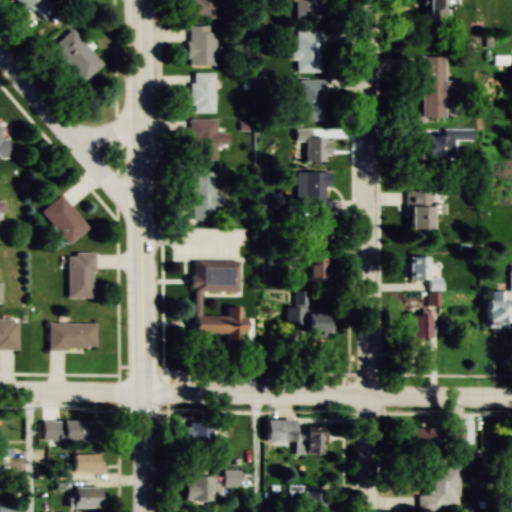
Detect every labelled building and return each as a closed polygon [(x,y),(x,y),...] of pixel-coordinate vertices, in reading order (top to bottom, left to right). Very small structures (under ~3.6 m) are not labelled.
[(14,0),(22,9),(33,0),(14,0)] [(188,0),(189,18),(218,18),(217,0),(188,0)] [(318,18),(317,0),(291,0),(291,18),(318,18)] [(214,65),(214,26),(185,26),(185,65),(214,65)] [(80,82),(100,64),(70,29),(50,46),(80,82)] [(319,31),(293,31),(293,72),(319,72),(319,31)] [(443,56),(419,56),(420,118),(443,118),(443,101),(459,101),(459,80),(443,80),(443,56)] [(213,113),(213,73),(188,73),(188,113),(213,113)] [(323,80),(297,80),(297,120),(323,120),(323,80)] [(187,119),(187,159),(214,160),(214,144),(227,145),(228,133),(214,133),(214,120),(187,119)] [(421,134),(420,156),(448,156),(449,140),(470,140),(470,128),(442,128),(442,134),(421,134)] [(295,130),(295,140),(303,140),(303,161),(327,161),(327,137),(309,136),(309,130),(295,130)] [(301,209),(326,209),(326,171),(301,171),(301,209)] [(215,172),(189,172),(189,220),(215,220),(215,172)] [(405,229),(429,229),(429,191),(405,191),(405,229)] [(85,226),(57,195),(38,212),(66,244),(85,226)] [(326,216),(302,216),(302,240),(326,240),(326,216)] [(91,253),(65,253),(64,297),(91,298),(91,253)] [(302,256),(302,284),(323,284),(323,256),(302,256)] [(424,289),(441,289),(442,276),(420,275),(421,258),(408,258),(406,281),(424,282),(424,289)] [(235,292),(235,260),(190,259),(189,333),(239,334),(240,306),(224,306),(224,316),(199,315),(199,291),(235,292)] [(292,307),(283,307),(283,335),(322,334),(322,312),(306,312),(306,291),(292,291),(292,307)] [(505,328),(505,291),(487,291),(487,299),(482,299),(482,328),(505,328)] [(436,292),(426,292),(426,305),(436,305),(436,292)] [(425,338),(425,313),(406,313),(406,338),(425,338)] [(14,320),(0,319),(0,348),(14,349),(14,320)] [(44,350),(93,350),(93,323),(44,323),(44,350)] [(34,426),(47,426),(47,415),(34,415),(34,426)] [(291,419),(262,420),(262,441),(291,441),(291,454),(320,454),(320,427),(291,427),(291,419)] [(87,421),(58,421),(58,440),(87,440),(87,421)] [(462,444),(462,424),(448,424),(448,444),(462,444)] [(441,449),(441,428),(408,428),(407,449),(441,449)] [(98,454),(69,454),(69,472),(98,472),(98,454)] [(456,467),(426,467),(426,495),(415,495),(415,511),(421,511),(457,511),(456,467)] [(181,500),(214,500),(214,476),(181,476),(181,500)] [(68,487),(68,508),(98,508),(98,487),(68,487)] [(321,510),(321,491),(300,491),(300,510),(321,510)]
